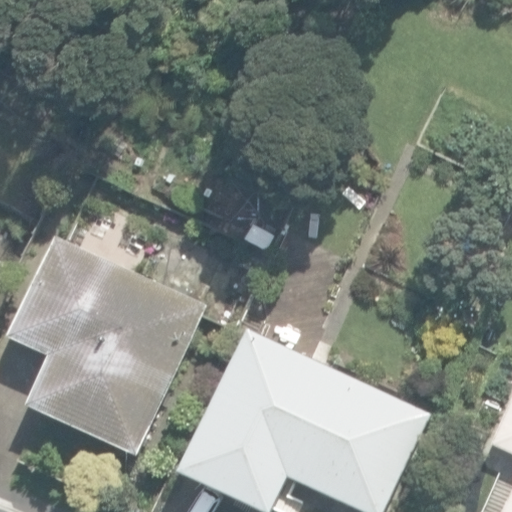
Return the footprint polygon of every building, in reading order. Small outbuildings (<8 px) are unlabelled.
[(478,225),(504,238),(511,221),(511,203),(493,194),(478,225)] [(244,241),(273,253),(280,235),(254,223),(244,241)] [(37,407),(145,455),(213,304),(64,237),(19,339),(60,357),(37,407)] [(0,289),(12,263),(0,258),(0,289)] [(280,511),(296,479),(368,511),(390,511),(435,413),(254,330),(189,473),(275,511),(280,511)] [(511,505),(508,511),(511,511),(511,412),(497,446),(511,452),(511,505)]
